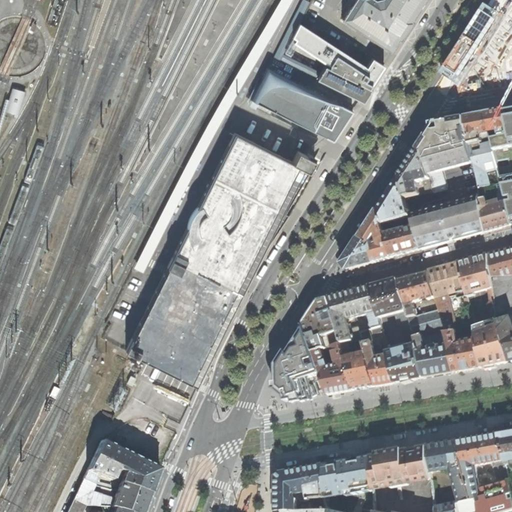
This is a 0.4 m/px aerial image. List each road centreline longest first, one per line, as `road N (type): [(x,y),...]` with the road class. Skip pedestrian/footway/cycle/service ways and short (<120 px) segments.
road 1 (residential): [(227,463),(391,446),(511,417)]
road 2 (secondary): [(386,101),(264,288)]
road 3 (residential): [(511,236),(311,290)]
road 4 (secondary): [(311,290),(421,124)]
road 5 (secondary): [(264,288),(196,435)]
road 6 (secondary): [(238,426),(257,376),(311,290)]
road 7 (secondary): [(429,112),(501,0)]
road 8 (secondary): [(453,0),(386,101)]
